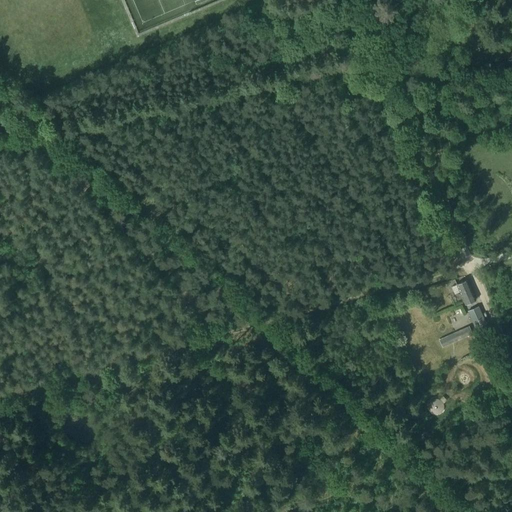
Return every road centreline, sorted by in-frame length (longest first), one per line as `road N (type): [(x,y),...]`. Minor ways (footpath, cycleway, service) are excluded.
road 1 (track): [(0,392),(475,266)]
road 2 (track): [(353,0),(511,363)]
road 3 (track): [(249,511),(340,481),(193,341)]
